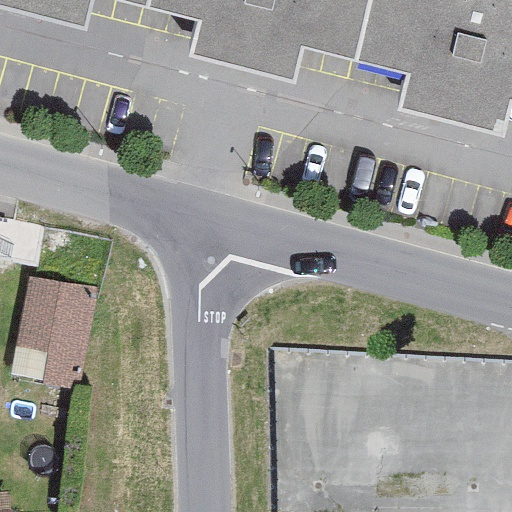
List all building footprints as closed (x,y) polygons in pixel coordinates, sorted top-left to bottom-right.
[(31,0),(87,14),(90,0),(31,0)] [(307,19),(359,32),(366,0),(199,0),(189,40),(295,67),(307,19)] [(511,0),(366,0),(359,32),(410,45),(398,93),(504,120),(511,86),(511,0)] [(95,289),(35,277),(27,317),(58,323),(53,348),(82,354),(95,289)] [(0,511),(8,511),(7,495),(0,495),(0,511)]
